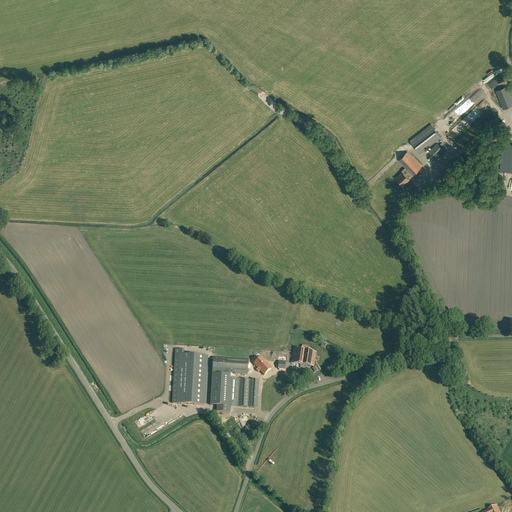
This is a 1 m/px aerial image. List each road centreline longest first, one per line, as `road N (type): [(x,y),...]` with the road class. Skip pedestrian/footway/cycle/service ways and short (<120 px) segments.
road 1 (unclassified): [(511,335),(459,336),(291,396),(265,425),(235,511)]
road 2 (unclassified): [(177,511),(142,475),(0,254)]
